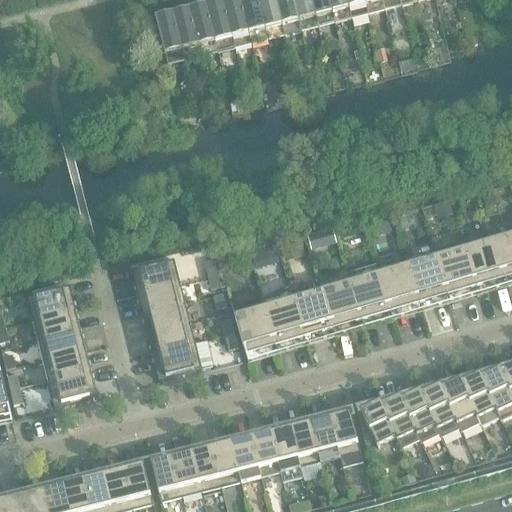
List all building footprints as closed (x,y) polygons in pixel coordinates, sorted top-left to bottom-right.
[(257,0),(242,0),(240,1),(251,47),(268,42),(257,0)] [(275,0),(257,0),(268,42),(285,38),(275,0)] [(292,0),(275,0),(285,38),(301,34),(292,0)] [(310,0),(292,0),(301,34),(318,30),(310,0)] [(328,0),(310,0),(318,30),(335,26),(328,0)] [(346,0),(328,0),(335,26),(351,21),(346,0)] [(346,0),(351,21),(368,17),(363,0),(346,0)] [(363,0),(368,17),(385,13),(381,0),(363,0)] [(381,0),(385,13),(401,9),(399,0),(381,0)] [(417,0),(399,0),(401,9),(418,5),(417,0)] [(240,1),(223,5),(235,51),(251,47),(240,1)] [(223,5),(206,9),(218,55),(235,51),(223,5)] [(206,9),(190,13),(201,59),(218,55),(206,9)] [(190,13),(173,18),(184,63),(201,59),(190,13)] [(155,18),(144,21),(149,41),(160,38),(167,68),(184,63),(173,18),(156,22),(155,18)] [(384,51),(377,53),(380,66),(387,64),(384,51)] [(492,193),(480,197),(484,209),(491,206),(494,201),(492,193)] [(448,203),(433,207),(437,221),(452,216),(448,203)] [(323,234),(307,239),(311,253),(327,248),(323,234)] [(511,238),(494,244),(507,289),(511,288),(511,238)] [(494,244),(465,252),(479,298),(507,289),(494,244)] [(301,246),(290,249),(293,261),(304,258),(301,246)] [(465,252),(436,261),(450,306),(479,298),(465,252)] [(263,253),(252,256),(256,270),(267,267),(263,253)] [(436,261),(408,269),(421,315),(450,306),(436,261)] [(174,263),(131,274),(137,298),(180,287),(174,263)] [(214,263),(204,265),(208,280),(217,278),(214,263)] [(408,269),(379,278),(392,323),(421,315),(408,269)] [(217,278),(208,280),(211,294),(221,291),(217,278)] [(379,278),(350,286),(364,332),(392,323),(379,278)] [(350,286),(321,295),(335,340),(364,332),(350,286)] [(180,287),(137,298),(142,318),(185,307),(180,287)] [(69,289),(26,300),(32,325),(76,314),(69,289)] [(321,295),(293,303),(306,349),(335,340),(321,295)] [(226,311),(223,298),(222,297),(213,300),(217,313),(226,311)] [(293,303),(264,312),(277,357),(306,349),(293,303)] [(185,307),(142,318),(147,338),(190,327),(185,307)] [(264,312),(234,320),(246,358),(248,366),(277,357),(264,312)] [(76,314),(32,325),(37,345),(81,334),(76,314)] [(230,323),(220,326),(224,339),(234,337),(230,323)] [(190,327),(147,338),(152,358),(195,347),(190,327)] [(6,332),(0,333),(0,347),(9,345),(6,332)] [(81,334),(37,345),(42,364),(86,353),(81,334)] [(234,337),(224,339),(229,354),(238,351),(234,337)] [(195,347),(152,358),(158,382),(201,372),(195,347)] [(86,353),(42,364),(47,384),(91,373),(86,353)] [(12,358),(2,360),(5,374),(15,371),(12,358)] [(511,398),(511,370),(509,372),(502,376),(501,376),(511,398)] [(0,420),(10,418),(2,379),(0,371),(0,420)] [(482,381),(481,382),(500,421),(499,422),(501,425),(511,419),(511,398),(501,376),(502,376),(500,372),(489,378),(482,381)] [(91,373),(47,384),(54,409),(97,398),(91,373)] [(17,378),(7,380),(10,394),(20,391),(17,378)] [(462,387),(461,387),(480,427),(479,427),(481,430),(499,422),(500,421),(481,382),(482,381),(480,378),(469,383),(462,387)] [(460,384),(449,389),(442,392),(441,393),(460,432),(459,433),(461,436),(479,427),(480,427),(461,387),(462,387),(460,384)] [(421,398),(440,438),(439,438),(441,441),(459,433),(460,432),(441,393),(442,392),(440,389),(429,394),(422,398),(421,398)] [(20,391),(10,394),(13,409),(23,407),(20,391)] [(439,438),(440,438),(421,398),(422,398),(420,395),(409,400),(402,404),(401,404),(420,443),(419,444),(421,447),(439,438)] [(400,400),(389,405),(389,406),(382,409),(381,409),(396,440),(395,440),(396,443),(397,443),(401,452),(419,444),(420,443),(401,404),(402,404),(400,400)] [(369,411),(360,415),(376,449),(395,440),(396,440),(381,409),(382,409),(380,406),(369,411)] [(350,419),(351,419),(350,416),(330,421),(340,461),(342,471),(363,466),(351,421),(350,419)] [(330,421),(310,426),(320,466),(340,461),(330,421)] [(310,426),(290,431),(300,471),(320,466),(310,426)] [(290,431),(270,436),(281,476),(280,476),(283,486),(303,481),(300,471),(290,431)] [(270,436),(251,441),(261,481),(280,476),(281,476),(270,436)] [(251,441),(231,446),(241,486),(261,481),(251,441)] [(231,446),(211,451),(221,491),(241,486),(231,446)] [(211,451),(191,456),(201,496),(221,491),(211,451)] [(191,456),(172,461),(182,501),(201,496),(191,456)] [(152,469),(152,471),(161,506),(182,501),(172,461),(151,467),(151,469),(152,469)] [(511,464),(494,470),(497,479),(511,474),(511,464)] [(143,471),(144,471),(143,468),(123,474),(132,511),(138,511),(153,508),(144,473),(143,471)] [(431,469),(421,473),(424,479),(433,475),(431,469)] [(494,470),(474,475),(476,485),(497,479),(494,470)] [(132,511),(123,474),(103,479),(111,511),(132,511)] [(474,475),(453,481),(455,491),(476,485),(474,475)] [(412,476),(401,480),(405,488),(415,483),(412,476)] [(111,511),(103,479),(83,484),(90,511),(111,511)] [(453,481),(432,487),(435,496),(455,491),(453,481)] [(90,511),(83,484),(63,489),(69,511),(90,511)] [(432,487),(411,493),(414,502),(435,496),(432,487)] [(69,511),(63,489),(43,494),(48,511),(69,511)] [(411,493),(390,499),(393,508),(414,502),(411,493)] [(48,511),(43,494),(24,499),(27,511),(48,511)] [(27,511),(24,499),(4,504),(5,511),(27,511)] [(377,511),(375,503),(354,508),(354,511),(377,511)]
